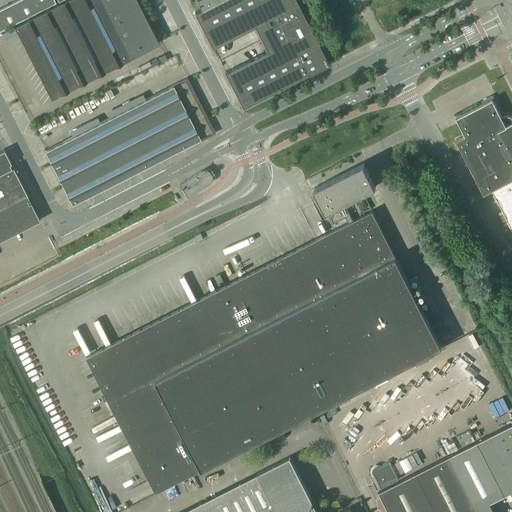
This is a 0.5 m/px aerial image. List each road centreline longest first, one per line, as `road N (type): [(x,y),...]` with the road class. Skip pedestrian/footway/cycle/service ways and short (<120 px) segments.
road 1 (unclassified): [(164,176),(61,227),(0,101)]
road 2 (unclassified): [(511,266),(480,228),(398,75)]
road 3 (tertiary): [(0,318),(162,234)]
road 4 (tertiary): [(162,234),(259,189),(264,172),(254,136)]
road 5 (tertiary): [(387,51),(246,124)]
road 6 (tertiary): [(254,136),(398,75)]
road 7 (tertiary): [(236,143),(247,167),(243,183),(162,234)]
road 8 (unclassified): [(170,0),(227,110)]
road 9 (tertiary): [(398,75),(505,16)]
